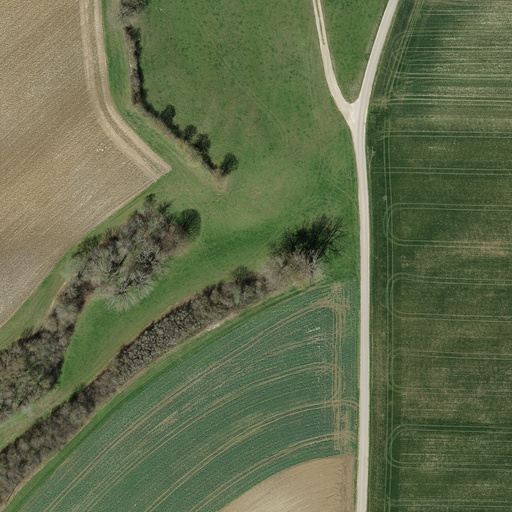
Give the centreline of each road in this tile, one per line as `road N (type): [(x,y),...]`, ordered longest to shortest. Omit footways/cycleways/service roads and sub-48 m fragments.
road 1 (tertiary): [(361,511),(365,302),(356,139),(395,0)]
road 2 (track): [(356,139),(336,94),(316,0)]
